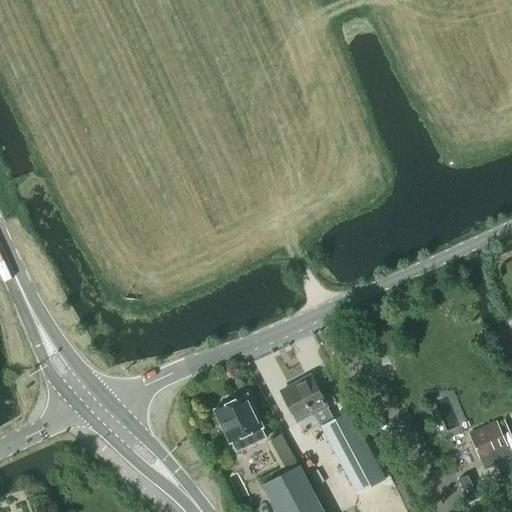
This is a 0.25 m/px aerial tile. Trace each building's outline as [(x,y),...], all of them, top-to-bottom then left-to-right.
[(311,378),(280,392),(297,425),(314,416),(356,495),(385,480),(371,454),(368,448),(358,430),(349,413),(347,414),(333,421),(311,378)] [(243,396),(214,412),(236,454),(266,438),(243,396)] [(511,443),(502,421),(468,437),(478,459),(491,453),(496,463),(511,455),(511,443)] [(289,468),(296,464),(280,436),(265,444),(279,469),(287,464),(289,468)] [(275,511),(321,511),(298,466),(262,485),(275,511)] [(468,503),(477,499),(467,476),(457,480),(468,503)]
